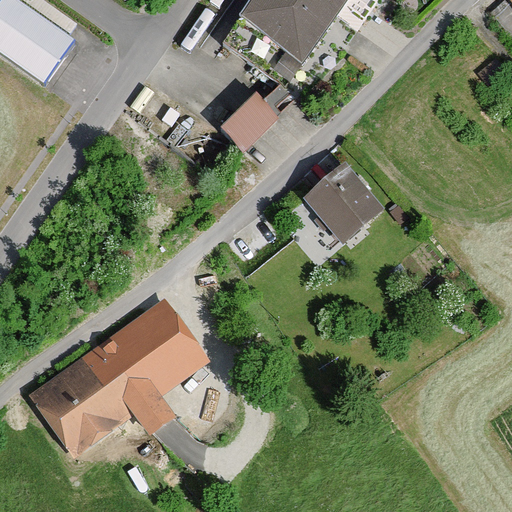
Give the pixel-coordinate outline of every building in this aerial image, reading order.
[(65,50),(1,0),(0,0),(0,66),(35,92),(65,50)] [(313,91),(380,0),(256,0),(224,45),(290,93),(299,81),(313,91)] [(511,0),(509,0),(492,14),(511,37),(511,0)] [(260,98),(228,130),(252,153),(284,121),(260,98)] [(345,165),(301,204),(342,251),(386,212),(345,165)] [(172,302),(25,398),(69,465),(134,423),(146,442),(176,422),(162,401),(214,366),(172,302)]
